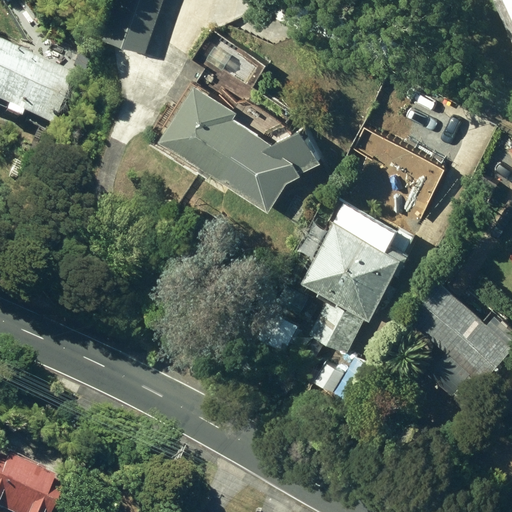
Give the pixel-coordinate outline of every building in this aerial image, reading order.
[(124,0),(112,36),(153,50),(169,0),(124,0)] [(22,118),(52,130),(73,75),(53,67),(63,42),(44,34),(34,59),(0,45),(0,109),(7,112),(4,118),(20,124),(22,118)] [(230,178),(262,127),(244,116),(249,109),(206,82),(170,139),(230,178)] [(284,141),(262,127),(230,178),(279,209),(298,179),(312,173),(310,169),(331,160),(317,127),(284,141)] [(315,330),(352,350),(374,312),(382,317),(416,254),(346,215),(312,279),(336,292),(315,330)] [(284,239),(294,245),(299,235),(289,229),(284,239)] [(416,317),(492,383),(511,359),(511,330),(450,277),(416,317)] [(463,381),(468,383),(474,382),(477,376),(475,371),(470,368),(464,369),(461,375),(463,381)] [(39,460),(45,463),(52,461),(55,455),(53,448),(46,445),(40,448),(37,453),(39,460)] [(0,511),(51,511),(63,488),(43,479),(46,473),(9,456),(6,462),(0,459),(0,511)]
